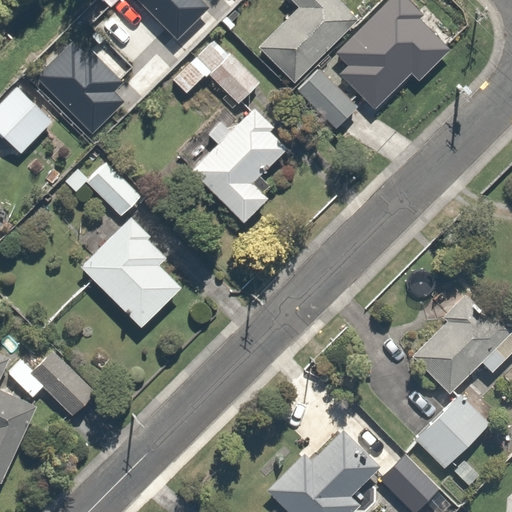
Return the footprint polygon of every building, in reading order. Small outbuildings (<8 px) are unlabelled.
[(356,0),(329,0),(304,25),(369,90),(424,35),(399,9),(382,25),(356,0)] [(165,4),(103,62),(134,95),(195,37),(165,4)] [(206,41),(172,80),(186,93),(204,72),(234,98),(250,80),(206,41)] [(321,56),(289,87),(330,128),(362,97),(321,56)] [(0,138),(19,159),(58,123),(14,76),(0,89),(0,138)] [(295,135),(257,98),(237,119),(224,106),(201,130),(213,142),(205,151),(192,138),(176,154),(241,219),(264,196),(249,181),(295,135)] [(112,214),(134,188),(100,158),(77,183),(112,214)] [(137,204),(76,267),(140,329),(201,266),(137,204)] [(410,349),(447,389),(480,359),(492,372),(511,353),(511,326),(493,306),(479,320),(461,301),(410,349)] [(71,416),(94,395),(50,347),(27,368),(17,357),(3,371),(26,396),(40,383),(71,416)] [(0,484),(39,404),(25,397),(0,384),(0,484)] [(413,441),(438,465),(484,417),(459,392),(413,441)] [(282,511),(339,511),(371,479),(379,470),(331,424),(263,494),(282,511)] [(485,429),(447,469),(467,488),(505,448),(485,429)] [(405,511),(408,511),(435,485),(398,450),(379,470),(371,479),(405,511)]
